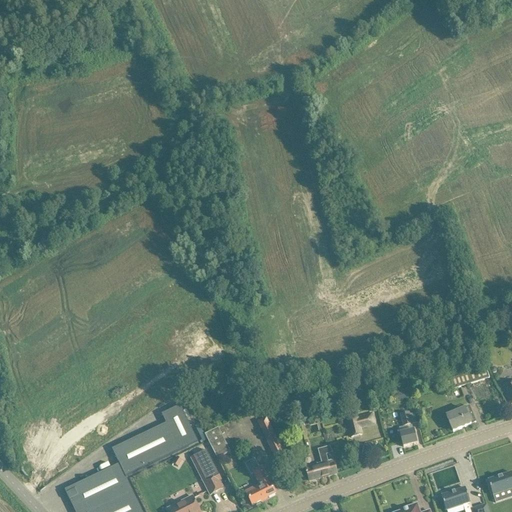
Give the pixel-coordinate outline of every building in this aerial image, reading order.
[(448,392),(490,379),(487,370),(470,375),(469,373),(445,381),(448,392)] [(511,383),(503,389),(511,405),(511,404),(511,383)] [(407,391),(398,393),(400,401),(409,398),(407,391)] [(126,477),(198,442),(181,406),(162,414),(167,424),(112,449),(120,464),(126,477)] [(476,423),(470,407),(446,417),(453,433),(471,425),(476,423)] [(417,444),(412,425),(409,413),(401,415),(404,427),(399,428),(404,448),(417,444)] [(375,425),(373,415),(347,422),(351,438),(362,436),(360,429),(375,425)] [(287,462),(266,419),(258,423),(279,466),(287,462)] [(231,452),(219,427),(205,434),(218,459),(231,452)] [(318,451),(319,455),(322,466),(318,467),(318,466),(317,466),(318,467),(305,470),(306,475),(307,474),(309,482),(338,475),(334,463),(329,464),(327,456),(332,455),(330,448),(318,451)] [(221,480),(206,451),(191,459),(210,496),(223,490),(219,482),(221,480)] [(177,458),(173,465),(179,468),(183,462),(177,458)] [(142,511),(133,492),(126,477),(120,464),(65,491),(75,511),(142,511)] [(275,494),(262,467),(253,472),(260,485),(246,492),(252,505),(275,494)] [(511,474),(511,473),(488,481),(493,497),(511,490),(511,474)] [(441,497),(447,511),(470,504),(465,489),(441,497)] [(199,511),(193,499),(187,502),(186,500),(175,506),(175,508),(169,511),(199,511)]
